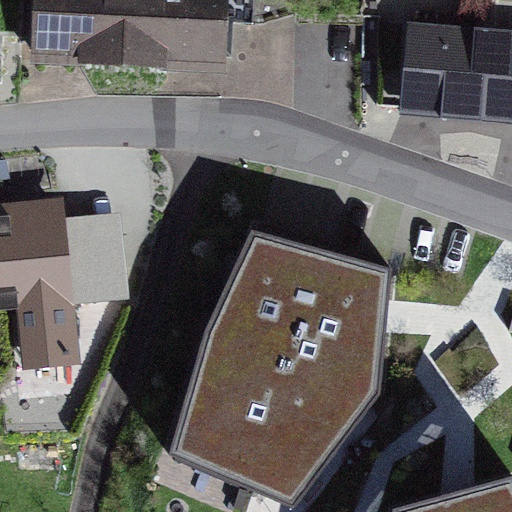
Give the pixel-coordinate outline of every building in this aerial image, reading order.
[(33,0),(31,65),(228,74),(230,0),(33,0)] [(405,124),(511,125),(511,31),(407,29),(405,124)] [(64,200),(0,205),(0,314),(18,313),(24,372),(82,367),(78,310),(103,307),(94,239),(69,240),(64,200)] [(392,278),(256,243),(210,333),(178,457),(291,508),(371,402),(392,278)] [(511,511),(511,486),(409,511),(511,511)]
